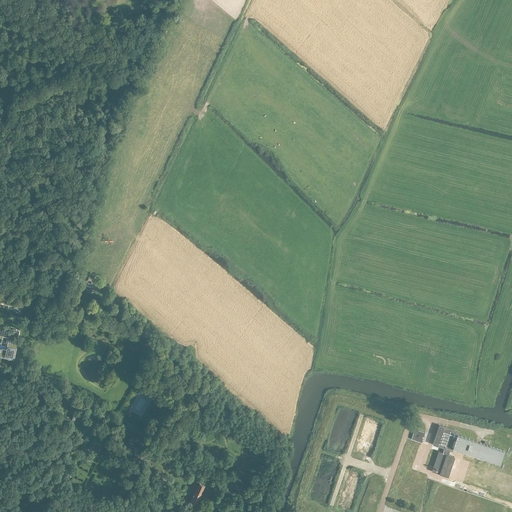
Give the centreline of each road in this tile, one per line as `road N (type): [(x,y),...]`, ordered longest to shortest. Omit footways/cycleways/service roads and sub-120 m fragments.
road 1 (track): [(385,144),(459,0)]
road 2 (track): [(102,128),(162,0)]
road 3 (track): [(68,201),(102,128),(68,145),(46,144)]
road 4 (track): [(192,109),(202,113),(148,227)]
road 5 (track): [(341,243),(385,144),(369,139)]
road 6 (track): [(202,113),(255,0)]
